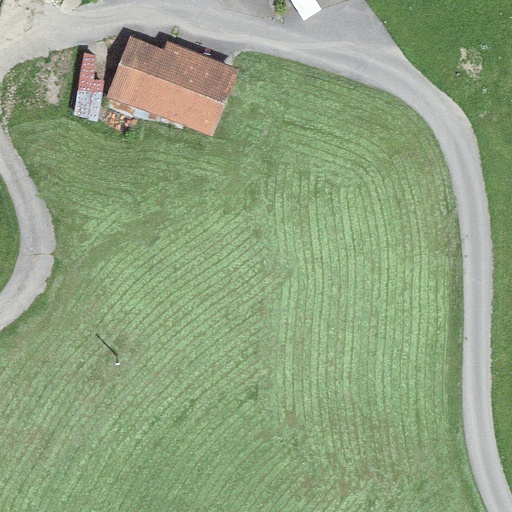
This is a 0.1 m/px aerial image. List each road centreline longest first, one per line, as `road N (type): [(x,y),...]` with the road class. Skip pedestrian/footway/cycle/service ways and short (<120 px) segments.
road 1 (track): [(502,511),(479,441),(474,200),(442,103),(367,67),(151,16),(30,45),(0,72)]
road 2 (track): [(0,161),(38,221),(41,259),(0,317)]
